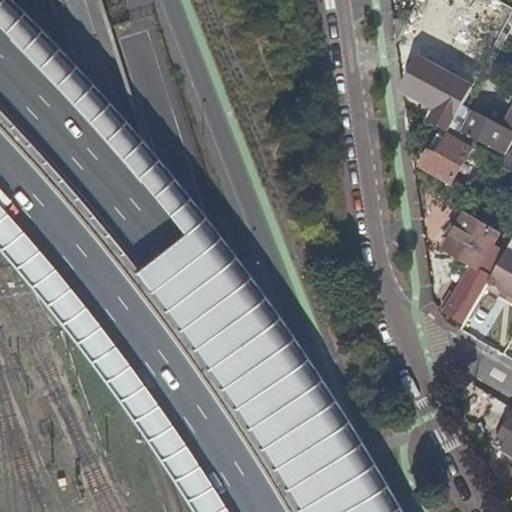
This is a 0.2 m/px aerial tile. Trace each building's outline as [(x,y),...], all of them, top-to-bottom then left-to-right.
[(397,20),(395,25),(398,43),(406,25),(397,20)] [(439,108),(432,122),(449,132),(472,88),(420,58),(411,76),(406,90),(410,92),(408,97),(417,103),(420,97),(421,98),(439,108)] [(465,130),(506,153),(511,141),(511,116),(506,128),(475,112),(465,130)] [(440,132),(438,135),(448,141),(450,137),(440,132)] [(472,150),(450,137),(448,141),(438,135),(421,165),(452,184),(472,150)] [(496,272),(505,255),(492,248),(500,234),(464,213),(445,249),(474,266),(457,294),(453,292),(443,310),(466,323),(489,283),(493,277),(496,272)] [(499,243),(509,249),(511,243),(511,226),(509,224),(499,243)] [(505,255),(496,272),(511,281),(511,243),(509,249),(505,255)] [(466,323),(462,330),(479,340),(507,293),(489,283),(466,323)] [(511,421),(497,447),(511,455),(511,421)]
